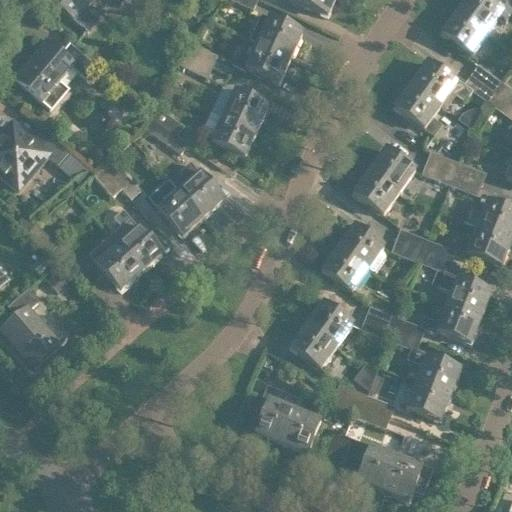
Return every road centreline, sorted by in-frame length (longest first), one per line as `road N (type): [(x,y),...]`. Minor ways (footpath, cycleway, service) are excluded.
road 1 (residential): [(282,200),(244,300),(135,430)]
road 2 (residential): [(83,372),(282,200)]
road 3 (residential): [(282,200),(403,0)]
road 4 (residential): [(291,511),(164,453),(135,430)]
road 5 (residential): [(460,511),(511,390)]
